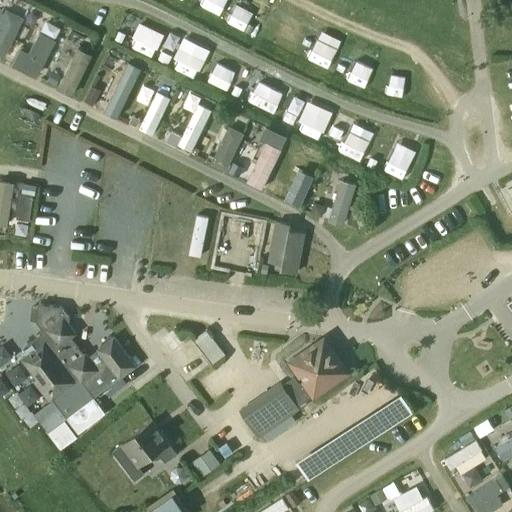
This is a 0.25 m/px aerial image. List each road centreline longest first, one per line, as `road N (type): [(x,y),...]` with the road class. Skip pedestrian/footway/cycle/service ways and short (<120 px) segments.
road 1 (unclassified): [(254,481),(392,387),(411,351),(511,286)]
road 2 (track): [(465,102),(414,49),(292,0)]
